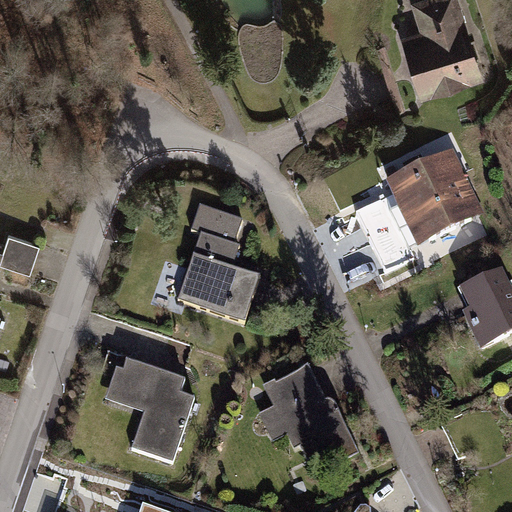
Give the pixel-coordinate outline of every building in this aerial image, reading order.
[(511,64),(492,0),(413,0),(443,98),(511,76),(511,64)] [(446,159),(387,191),(426,262),(485,230),(446,159)] [(203,237),(180,304),(246,327),(262,282),(229,270),(245,224),(202,210),(194,234),(203,237)] [(0,253),(0,267),(1,265),(30,274),(40,248),(11,238),(5,256),(0,253)] [(511,262),(474,284),(508,342),(511,339),(511,262)] [(186,384),(126,365),(115,399),(148,409),(134,453),(174,466),(194,403),(181,399),(186,384)] [(308,463),(326,454),(334,470),(358,458),(337,413),(332,411),(327,411),(307,371),(262,393),(293,456),(303,451),(308,463)]
